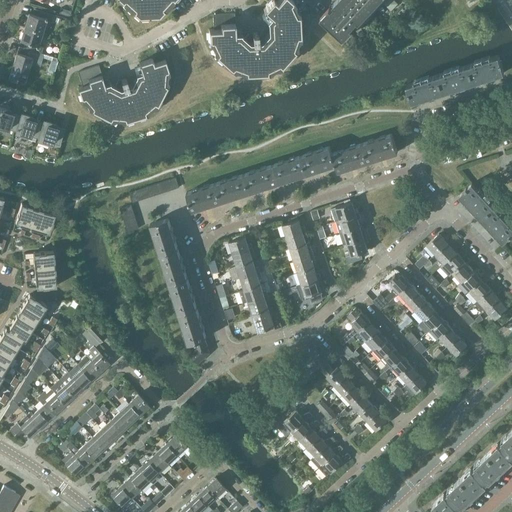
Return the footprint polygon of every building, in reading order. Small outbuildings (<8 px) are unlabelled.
[(119,0),(123,4),(125,2),(135,10),(133,13),(140,18),(160,17),(165,11),(163,9),(171,0),(172,0),(174,1),(175,0),(119,0)] [(268,21),(268,32),(261,41),(258,41),(258,33),(252,33),(252,35),(248,35),(246,38),(241,34),(241,33),(236,33),(234,13),(213,14),(214,29),(209,29),(209,41),(213,41),(218,52),(216,54),(232,69),(235,66),(246,70),(246,74),(268,73),(268,69),(279,64),(281,66),(296,50),(293,48),(297,36),(301,36),(300,14),(296,14),(291,3),(294,1),(292,0),(278,0),(277,2),(274,0),(272,0),(264,10),(271,16),(267,21),(268,21)] [(336,0),(333,4),(321,17),(344,39),(353,29),(351,27),(358,20),(359,22),(379,0),(336,0)] [(59,13),(69,16),(71,11),(60,8),(59,13)] [(29,14),(24,27),(42,33),(46,19),(51,21),(53,15),(35,9),(33,15),(29,14)] [(25,42),(23,48),(41,53),(43,47),(38,46),(42,33),(24,27),(20,41),(25,42)] [(41,53),(23,48),(19,46),(9,79),(24,84),(31,61),(41,64),(44,54),(41,53)] [(499,55),(483,60),(468,65),(473,83),(486,78),(487,80),(492,79),(491,77),(504,73),(502,65),(503,65),(502,62),(501,62),(499,55)] [(110,83),(108,76),(103,77),(99,65),(78,72),(83,86),(78,87),(82,98),(85,97),(93,107),(91,110),(111,120),(112,117),(124,118),(125,121),(146,114),(145,111),(154,103),(158,105),(168,85),(164,84),(166,72),(169,70),(165,59),(154,63),(153,58),(139,63),(139,65),(134,67),(136,74),(136,75),(131,85),(129,86),(126,78),(121,80),(121,81),(117,83),(116,86),(111,84),(110,83)] [(473,83),(468,65),(437,75),(443,92),(455,88),(456,90),(461,89),(460,87),(473,83)] [(443,92),(437,75),(406,85),(412,102),(425,98),(425,100),(430,98),(430,97),(443,92)] [(0,128),(5,130),(6,128),(15,130),(19,116),(10,113),(11,110),(0,106),(0,128)] [(28,135),(37,137),(42,123),(33,120),(33,117),(22,114),(16,133),(27,137),(28,135)] [(38,140),(50,144),(50,142),(59,144),(64,130),(55,127),(56,124),(44,121),(38,140)] [(398,152),(392,134),(362,144),(368,161),(398,152)] [(368,161),(362,144),(332,153),(336,164),(338,171),(368,161)] [(336,164),(332,153),(330,146),(301,156),(307,174),(336,164)] [(307,174),(301,156),(272,165),(278,183),(307,174)] [(278,183),(272,165),(244,174),(250,192),(278,183)] [(250,192),(244,174),(215,183),(221,201),(250,192)] [(171,179),(174,189),(179,187),(176,177),(171,179)] [(165,181),(168,191),(174,189),(171,179),(165,181)] [(159,183),(162,193),(168,191),(165,181),(159,183)] [(159,183),(153,185),(157,195),(162,193),(159,183)] [(221,201),(215,183),(186,193),(192,211),(221,201)] [(465,190),(458,196),(468,206),(467,208),(470,211),(472,210),(481,220),(494,207),(472,184),(467,188),(466,188),(464,190),(465,190)] [(157,195),(153,185),(147,187),(151,197),(157,195)] [(141,189),(145,199),(151,197),(147,187),(141,189)] [(141,189),(136,191),(139,201),(145,199),(141,189)] [(139,201),(136,191),(130,192),(133,203),(139,201)] [(16,215),(14,221),(26,225),(32,206),(20,202),(18,208),(17,208),(15,215),(16,215)] [(356,214),(360,213),(358,208),(355,209),(352,202),(331,209),(335,221),(336,221),(340,219),(356,214)] [(120,208),(122,214),(134,211),(132,205),(120,208)] [(32,206),(26,225),(37,228),(43,210),(32,206)] [(481,220),(494,234),(503,244),(511,235),(511,226),(494,207),(481,220)] [(43,210),(37,228),(50,232),(55,213),(43,210)] [(122,214),(124,220),(135,217),(134,211),(122,214)] [(356,214),(340,219),(336,221),(340,233),(343,231),(360,226),(358,219),(361,218),(360,213),(356,214)] [(124,220),(126,226),(137,222),(135,217),(124,220)] [(168,218),(150,224),(160,254),(178,248),(168,218)] [(301,227),(299,219),(282,224),(286,237),(303,231),(306,231),(305,226),(301,227)] [(137,222),(126,226),(128,232),(139,228),(137,222)] [(360,226),(343,231),(340,233),(343,244),(347,243),(367,237),(366,232),(362,233),(360,226)] [(306,231),(303,231),(286,237),(290,249),(307,243),(304,237),(308,236),(306,231)] [(427,245),(436,254),(448,243),(439,234),(427,245)] [(245,236),(229,242),(233,254),(249,249),(253,248),(251,243),(248,244),(245,236)] [(347,243),(351,255),(351,256),(361,252),(368,250),(365,243),(368,242),(367,237),(347,243)] [(290,249),(294,261),(310,255),(314,254),(312,249),(309,251),(307,243),(290,249)] [(456,252),(448,243),(436,254),(444,263),(456,252)] [(178,248),(160,254),(169,284),(187,278),(178,248)] [(253,248),(249,249),(233,254),(237,266),(253,261),(251,254),(254,252),(253,248)] [(53,251),(34,252),(35,264),(54,263),(53,251)] [(351,256),(351,255),(345,257),(348,264),(363,259),(361,252),(351,256)] [(456,252),(444,263),(453,273),(465,262),(456,252)] [(310,255),(294,261),(298,272),(314,267),(312,260),(315,259),(314,254),(310,255)] [(415,263),(417,265),(420,269),(429,260),(424,256),(415,263)] [(429,260),(424,265),(427,268),(432,265),(429,260)] [(256,268),(253,261),(237,266),(241,278),(257,272),(261,271),(259,267),(256,268)] [(453,273),(461,282),(473,271),(465,262),(453,273)] [(54,263),(35,264),(36,276),(55,274),(54,263)] [(314,267),(298,272),(302,284),(318,279),(321,278),(320,273),(317,274),(314,267)] [(257,272),(241,278),(244,290),(261,284),(259,278),(262,277),(261,271),(257,272)] [(470,291),(482,280),(473,271),(461,282),(470,291)] [(55,274),(36,276),(37,288),(56,286),(55,274)] [(381,309),(387,304),(393,299),(399,293),(410,283),(401,274),(391,284),(395,289),(385,298),(381,294),(373,300),(381,309)] [(432,275),(427,279),(433,286),(436,289),(440,284),(432,275)] [(187,278),(169,284),(179,314),(197,308),(187,278)] [(302,284),(297,286),(301,298),(310,295),(312,302),(323,298),(320,292),(322,291),(320,284),(323,283),(321,278),(318,279),(302,284)] [(478,300),(490,289),(482,280),(470,291),(478,300)] [(407,302),(418,292),(410,283),(399,293),(407,302)] [(263,291),(261,284),(244,290),(240,291),(244,303),(248,302),(268,295),(267,290),(263,291)] [(487,309),(499,298),(490,289),(478,300),(487,309)] [(407,302),(416,311),(426,301),(418,292),(407,302)] [(455,298),(458,301),(463,296),(459,293),(455,298)] [(29,294),(23,303),(40,313),(45,304),(29,294)] [(248,302),(252,314),(268,308),(266,301),(270,300),(268,295),(248,302)] [(463,296),(458,301),(460,304),(466,301),(463,296)] [(499,298),(487,309),(496,319),(507,308),(499,298)] [(416,311),(424,319),(434,310),(426,301),(416,311)] [(23,303),(18,312),(34,322),(40,313),(23,303)] [(458,305),(454,309),(461,316),(465,313),(458,305)] [(268,308),(252,314),(258,332),(274,326),(271,316),(275,315),(272,307),(268,308)] [(206,338),(197,308),(179,314),(189,344),(194,342),(205,338),(206,338)] [(352,320),(351,321),(355,326),(352,329),(352,332),(349,334),(347,334),(341,340),(341,342),(343,345),(359,330),(370,321),(361,312),(360,313),(356,308),(348,316),(352,320)] [(442,319),(434,310),(424,319),(432,328),(442,319)] [(18,312),(13,321),(29,331),(34,322),(18,312)] [(465,313),(461,316),(469,325),(474,321),(465,312),(465,313)] [(404,321),(406,324),(412,320),(409,316),(404,321)] [(432,328),(429,331),(437,340),(440,337),(451,327),(442,319),(432,328)] [(13,321),(7,329),(22,338),(24,339),(29,331),(13,321)] [(359,330),(367,339),(378,330),(370,321),(359,330)] [(87,329),(100,343),(105,337),(93,324),(87,329)] [(440,337),(448,346),(459,336),(451,327),(440,337)] [(6,328),(0,337),(17,347),(22,338),(7,329),(6,328)] [(82,333),(89,341),(95,347),(99,343),(87,329),(82,333)] [(367,339),(375,348),(386,338),(378,330),(367,339)] [(415,336),(409,342),(411,344),(413,346),(419,340),(415,336)] [(459,336),(448,346),(457,355),(467,345),(459,336)] [(0,337),(0,348),(11,356),(17,347),(0,337)] [(205,338),(194,342),(196,349),(190,354),(198,363),(210,353),(205,338)] [(375,348),(373,351),(381,359),(383,357),(394,347),(386,338),(375,348)] [(86,356),(100,371),(109,363),(95,347),(89,341),(86,344),(91,349),(89,350),(91,352),(86,356)] [(419,343),(414,347),(421,354),(426,350),(419,343)] [(353,353),(353,352),(347,345),(343,349),(349,356),(353,353)] [(383,357),(381,359),(386,365),(383,368),(386,371),(389,368),(392,366),(402,356),(394,347),(383,357)] [(0,348),(0,360),(6,364),(11,356),(0,348)] [(434,354),(436,356),(442,351),(438,348),(434,354)] [(42,351),(38,357),(43,362),(47,356),(42,351)] [(356,357),(353,353),(349,356),(356,363),(359,360),(356,357)] [(91,379),(100,371),(86,356),(78,364),(91,379)] [(392,366),(400,375),(410,365),(402,356),(392,366)] [(44,363),(43,362),(38,357),(32,368),(33,369),(37,373),(46,365),(44,363)] [(369,368),(363,362),(359,366),(365,373),(369,368)] [(327,376),(334,370),(327,363),(321,369),(327,376)] [(68,372),(73,377),(83,387),(91,379),(78,364),(77,364),(68,372)] [(408,383),(418,374),(410,365),(400,375),(408,383)] [(327,377),(335,386),(346,376),(337,367),(334,370),(327,376),(327,377)] [(37,373),(33,369),(32,368),(25,379),(29,384),(38,375),(37,374),(37,373)] [(64,385),(74,395),(83,387),(73,377),(68,372),(68,371),(59,379),(64,385)] [(375,374),(370,379),(373,382),(378,378),(375,374)] [(418,374),(408,383),(416,392),(427,383),(418,374)] [(354,385),(346,376),(335,386),(343,394),(354,385)] [(25,379),(18,390),(20,391),(23,395),(32,387),(29,384),(25,379)] [(50,387),(51,389),(65,404),(74,395),(64,385),(59,379),(50,387)] [(343,394),(351,403),(362,394),(354,385),(343,394)] [(118,391),(123,396),(126,392),(121,388),(118,391)] [(46,401),(56,412),(65,404),(51,389),(46,394),(44,391),(40,394),(41,395),(46,401)] [(16,405),(25,397),(23,395),(20,391),(18,390),(13,399),(12,400),(16,405)] [(38,409),(47,420),(56,412),(46,401),(41,395),(40,394),(37,398),(43,404),(38,409)] [(129,403),(140,414),(149,406),(138,394),(129,403)] [(360,412),(370,402),(362,394),(351,403),(360,412)] [(322,400),(318,405),(324,412),(329,407),(322,400)] [(360,412),(368,421),(378,411),(370,402),(360,412)] [(140,414),(129,403),(119,411),(131,423),(140,414)] [(99,408),(104,413),(108,409),(102,405),(99,408)] [(90,408),(86,412),(92,418),(93,419),(97,415),(95,413),(90,408)] [(337,415),(330,408),(326,413),(332,420),(337,415)] [(26,415),(29,417),(39,428),(47,420),(38,409),(33,414),(31,412),(29,412),(26,415)] [(119,411),(110,420),(121,431),(131,423),(119,411)] [(304,419),(306,421),(312,415),(309,412),(301,416),(296,411),(284,422),(292,431),(304,419)] [(378,411),(368,421),(376,430),(387,420),(378,411)] [(29,417),(26,415),(18,423),(17,422),(11,428),(9,430),(13,434),(14,435),(16,433),(20,438),(21,437),(26,432),(30,436),(39,428),(29,417)] [(79,419),(77,421),(81,425),(82,426),(86,423),(81,417),(79,419)] [(292,431),(300,439),(312,428),(313,429),(320,423),(317,420),(309,424),(306,421),(304,419),(292,431)] [(121,431),(110,420),(101,428),(112,440),(121,431)] [(75,422),(72,425),(78,431),(83,427),(77,421),(75,422)] [(92,437),(103,448),(112,440),(101,428),(92,437)] [(300,439),(307,447),(319,436),(321,438),(328,432),(325,429),(316,433),(313,429),(312,428),(300,439)] [(511,460),(511,430),(486,454),(501,470),(511,460)] [(166,443),(177,454),(186,446),(175,434),(166,443)] [(307,447),(315,455),(327,444),(329,446),(335,440),(332,437),(324,441),(321,438),(319,436),(307,447)] [(92,437),(83,445),(94,457),(103,448),(92,437)] [(78,450),(70,441),(66,445),(68,447),(71,451),(74,454),(85,466),(94,457),(83,445),(78,450)] [(168,463),(177,454),(166,443),(157,451),(168,463)] [(327,444),(315,455),(311,459),(318,468),(335,453),(337,454),(343,448),(340,445),(332,449),(329,446),(327,444)] [(85,466),(74,454),(71,451),(62,460),(65,463),(76,474),(85,466)] [(157,451),(148,460),(159,471),(168,463),(157,451)] [(197,457),(192,452),(189,456),(194,460),(197,457)] [(351,457),(348,454),(340,458),(337,454),(335,453),(318,468),(326,476),(342,461),(344,463),(351,457)] [(464,475),(459,479),(475,496),(501,471),(501,470),(486,454),(467,472),(468,473),(465,476),(464,475)] [(148,460),(138,468),(152,483),(154,484),(163,476),(159,471),(148,460)] [(138,468),(129,477),(140,488),(143,491),(152,483),(138,468)] [(179,474),(174,469),(170,473),(176,477),(179,474)] [(129,477),(120,485),(131,497),(140,488),(129,477)] [(206,485),(216,496),(225,488),(215,477),(206,485)] [(456,511),(475,496),(459,479),(432,505),(434,507),(433,507),(435,510),(436,509),(438,511),(456,511)] [(0,511),(4,511),(6,508),(16,492),(3,485),(0,491),(0,490),(0,511)] [(131,497),(120,485),(111,494),(125,509),(135,501),(131,497)] [(207,504),(216,496),(206,485),(198,494),(207,504)] [(227,489),(222,493),(232,504),(236,499),(227,489)] [(162,499),(164,497),(161,494),(157,498),(155,497),(151,500),(155,505),(162,499)] [(198,494),(189,502),(198,511),(207,504),(198,494)] [(145,511),(147,511),(148,511),(151,509),(145,502),(140,507),(145,511)] [(198,511),(189,502),(180,510),(182,511),(198,511)]
